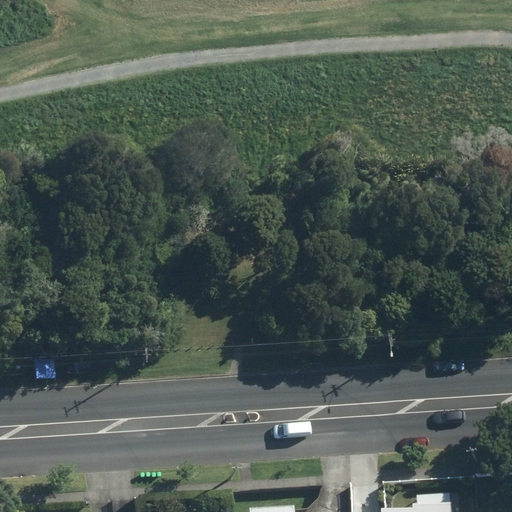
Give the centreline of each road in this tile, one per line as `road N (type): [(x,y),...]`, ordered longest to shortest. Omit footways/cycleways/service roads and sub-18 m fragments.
road 1 (secondary): [(511,400),(315,413)]
road 2 (secondary): [(157,422),(235,401),(315,413)]
road 3 (secondary): [(315,413),(241,433),(157,422)]
road 4 (secondary): [(157,422),(0,432)]
